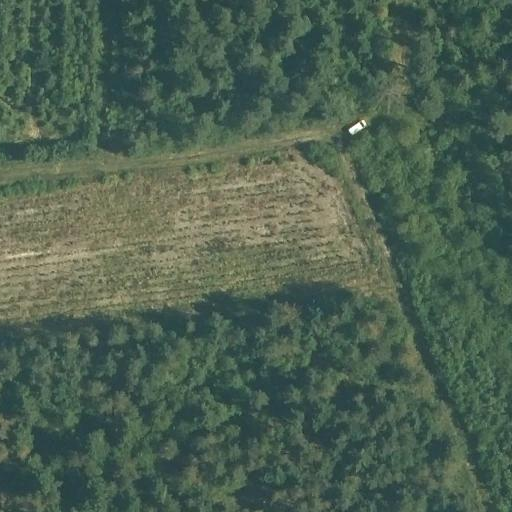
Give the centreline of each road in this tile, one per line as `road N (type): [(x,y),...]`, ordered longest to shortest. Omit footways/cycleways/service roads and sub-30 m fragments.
road 1 (track): [(0,180),(511,112)]
road 2 (track): [(492,511),(341,138)]
